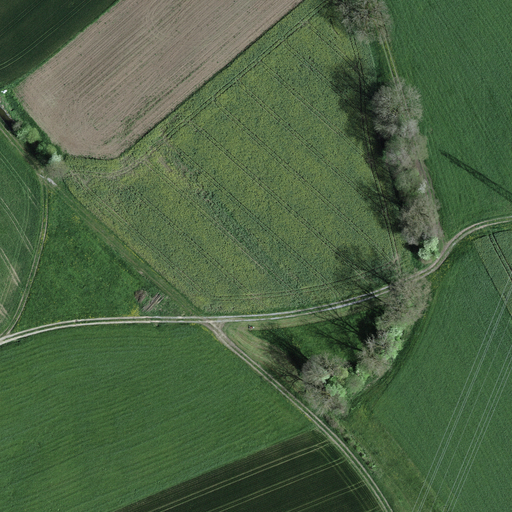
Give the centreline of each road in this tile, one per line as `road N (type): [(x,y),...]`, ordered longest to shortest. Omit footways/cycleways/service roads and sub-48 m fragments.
road 1 (track): [(0,345),(46,327),(345,306),(430,271),(454,240),(481,225),(511,220)]
road 2 (track): [(199,318),(345,449),(389,511)]
